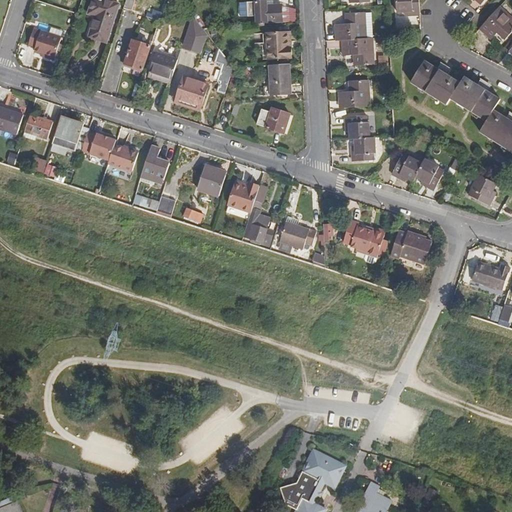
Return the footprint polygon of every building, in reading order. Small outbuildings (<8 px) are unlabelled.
[(95,15),(88,36),(105,42),(117,4),(105,0),(91,0),(88,13),(95,15)] [(163,0),(156,0),(155,5),(153,11),(159,13),(163,0)] [(281,4),(274,4),(265,4),(265,0),(246,0),(247,16),(257,16),(257,25),(263,25),(263,21),(281,20),(281,4)] [(404,16),(420,15),(420,10),(419,0),(396,0),(397,12),(405,13),(404,16)] [(480,29),(492,40),(501,30),(508,37),(511,32),(511,18),(500,8),(499,8),(480,29)] [(337,41),(343,41),(366,39),(364,13),(346,15),(347,26),(336,26),(337,41)] [(191,14),(180,48),(200,55),(207,34),(202,28),(191,14)] [(210,38),(215,34),(219,32),(217,27),(202,28),(207,34),(210,38)] [(49,29),(48,35),(60,39),(62,32),(49,29)] [(55,53),(57,46),(60,39),(48,35),(33,30),(27,47),(32,49),(32,52),(39,55),(53,59),(55,53)] [(290,41),(293,40),(292,31),(267,32),(268,58),(290,57),(290,41)] [(210,38),(212,42),(229,63),(234,58),(215,34),(210,38)] [(123,63),(142,69),(149,45),(131,39),(123,63)] [(372,39),(366,39),(343,41),(344,57),(354,56),(355,66),(373,65),(372,39)] [(229,63),(212,42),(207,59),(222,64),(223,66),(218,81),(220,82),(217,90),(224,93),(232,67),(229,63)] [(240,50),(241,65),(256,64),(255,49),(240,50)] [(169,83),(176,59),(155,52),(148,75),(169,83)] [(52,63),(53,59),(39,55),(38,58),(52,63)] [(240,67),(234,58),(229,63),(232,67),(240,67)] [(447,106),(451,99),(460,85),(448,76),(451,71),(441,65),(438,70),(425,62),(411,83),(447,106)] [(288,63),(268,65),(269,95),(290,94),(288,63)] [(183,77),(176,100),(199,107),(207,84),(183,77)] [(451,99),(487,122),(494,111),(501,100),(487,92),(491,87),(481,81),(477,86),(464,78),(460,85),(451,99)] [(368,81),(366,81),(352,82),(350,82),(350,93),(339,94),(340,109),(370,108),(368,81)] [(0,125),(18,131),(23,115),(0,106),(0,125)] [(289,114),(271,108),(265,127),(283,133),(289,114)] [(494,111),(487,122),(480,132),(511,152),(511,115),(510,114),(507,119),(494,111)] [(25,131),(36,135),(46,138),(52,122),(30,114),(25,131)] [(75,150),(76,148),(83,126),(83,123),(61,116),(52,143),(75,150)] [(355,139),(369,139),(368,123),(366,123),(366,116),(345,118),(346,133),(350,133),(350,140),(355,139)] [(83,126),(76,148),(81,150),(88,130),(89,128),(83,126)] [(96,133),(88,130),(81,150),(110,160),(115,143),(117,138),(97,132),(96,133)] [(35,139),(36,135),(25,131),(23,135),(35,139)] [(374,138),(369,139),(355,139),(356,147),(352,147),(353,162),(373,162),(373,154),(375,154),(374,138)] [(133,170),(139,151),(125,147),(115,143),(110,160),(109,163),(133,170)] [(151,176),(163,180),(169,163),(157,159),(160,148),(151,145),(141,176),(150,179),(151,176)] [(414,182),(416,178),(423,165),(409,157),(408,160),(401,156),(392,174),(406,182),(407,178),(414,182)] [(42,173),(44,169),(46,161),(35,157),(31,170),(42,173)] [(423,165),(416,178),(423,181),(422,184),(435,191),(444,173),(438,169),(439,167),(425,161),(423,165)] [(205,165),(197,188),(218,195),(225,172),(205,165)] [(59,175),(44,169),(42,173),(58,178),(59,175)] [(262,185),(269,187),(272,176),(264,175),(262,185)] [(493,192),(497,184),(479,175),(472,189),(474,191),(471,197),(489,206),(496,193),(493,192)] [(247,188),(234,183),(227,205),(250,213),(251,208),(254,200),(258,188),(248,185),(247,188)] [(259,185),(258,188),(254,200),(260,203),(262,203),(267,187),(259,184),(259,185)] [(139,205),(142,197),(135,194),(132,202),(139,205)] [(201,202),(211,205),(213,197),(204,194),(201,202)] [(175,200),(161,196),(159,202),(156,210),(170,215),(175,200)] [(151,199),(142,197),(139,205),(149,208),(151,199)] [(156,210),(159,202),(151,199),(149,208),(156,210)] [(258,211),(260,203),(254,200),(251,208),(258,211)] [(258,211),(251,208),(250,213),(248,219),(242,236),(250,238),(250,240),(258,243),(259,240),(269,243),(273,232),(266,229),(269,219),(258,216),(260,211),(258,211)] [(185,209),(182,218),(199,223),(202,215),(185,209)] [(316,230),(285,221),(278,241),(302,248),(304,242),(311,245),(316,230)] [(347,248),(354,250),(363,253),(362,256),(373,259),(375,254),(380,240),(381,236),(379,235),(380,233),(374,231),(369,234),(355,229),(355,225),(346,222),(339,243),(347,246),(347,248)] [(330,226),(322,226),(323,241),(329,241),(329,235),(331,235),(330,226)] [(397,232),(387,262),(393,264),(395,260),(416,267),(426,241),(418,239),(419,236),(405,231),(404,234),(397,232)] [(375,254),(381,256),(386,242),(380,240),(375,254)] [(324,264),(326,256),(316,253),(314,261),(324,264)] [(469,283),(498,293),(506,271),(498,268),(497,272),(476,265),(469,283)] [(501,305),(496,319),(503,322),(508,308),(501,305)] [(313,450),(297,483),(280,488),(286,505),(297,511),(296,511),(324,511),(305,501),(309,492),(311,488),(316,479),(335,489),(346,467),(313,450)] [(362,511),(387,511),(392,502),(377,494),(380,488),(371,483),(368,490),(368,489),(358,510),(362,511)] [(0,511),(22,511),(19,503),(0,510),(0,511)]
